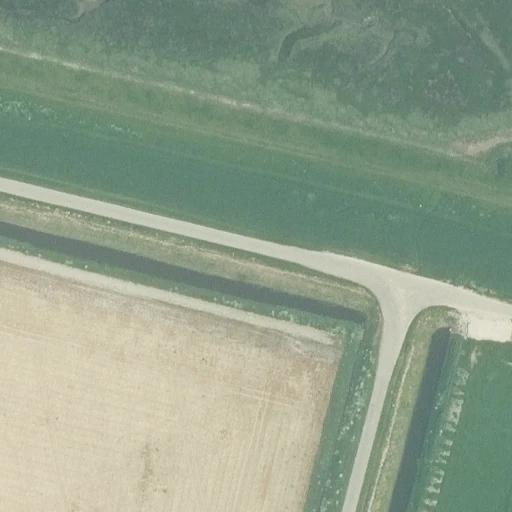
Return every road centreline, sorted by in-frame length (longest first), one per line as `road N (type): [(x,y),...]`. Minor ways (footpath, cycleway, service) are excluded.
road 1 (unclassified): [(402,285),(0,188)]
road 2 (unclassified): [(345,511),(402,285)]
